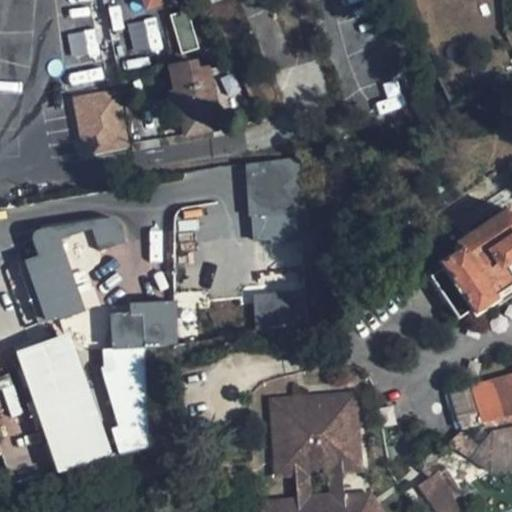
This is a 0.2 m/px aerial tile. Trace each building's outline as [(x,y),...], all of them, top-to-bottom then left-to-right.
[(171,15),(180,52),(197,48),(188,11),(171,15)] [(187,134),(213,128),(212,120),(220,118),(209,69),(199,70),(197,61),(173,67),(187,134)] [(116,92),(72,100),(83,154),(126,146),(116,92)] [(511,219),(505,209),(455,244),(456,247),(437,259),(442,266),(471,309),(475,314),(494,300),(498,306),(511,296),(511,276),(503,263),(511,257),(511,219)] [(27,256),(44,321),(82,311),(63,237),(91,229),(96,249),(124,242),(117,212),(31,234),(36,253),(27,256)] [(250,236),(253,256),(297,251),(295,230),(250,236)] [(461,316),(471,309),(442,266),(431,273),(461,316)] [(306,289),(252,292),(255,330),(309,326),(306,289)] [(130,313),(110,314),(111,347),(106,347),(111,452),(149,450),(144,346),(177,345),(175,300),(129,303),(130,313)] [(69,335),(15,354),(58,477),(112,458),(69,335)] [(511,370),(467,382),(478,419),(491,415),(492,415),(476,431),(477,445),(470,454),(487,468),(502,466),(511,466),(511,370)] [(478,419),(467,382),(448,387),(457,424),(478,419)] [(278,482),(299,481),(300,503),(261,505),(261,511),(382,511),(374,499),(347,501),(346,476),(366,478),(362,398),(274,403),(278,482)] [(448,443),(470,454),(477,445),(462,430),(448,443)] [(439,448),(433,446),(422,463),(421,463),(420,469),(422,474),(424,475),(431,480),(417,489),(432,511),(476,511),(477,511),(472,497),(466,484),(460,476),(438,463),(449,451),(446,446),(444,447),(439,448)]
